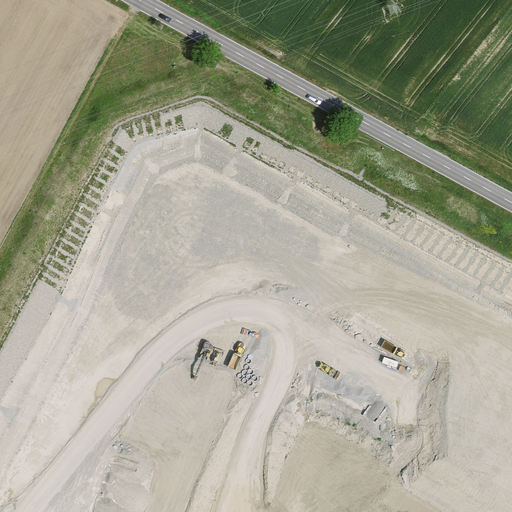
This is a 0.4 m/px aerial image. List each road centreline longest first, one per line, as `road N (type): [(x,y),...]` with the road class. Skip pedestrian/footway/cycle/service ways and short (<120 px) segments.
road 1 (secondary): [(511,202),(142,0)]
road 2 (track): [(140,0),(0,259)]
